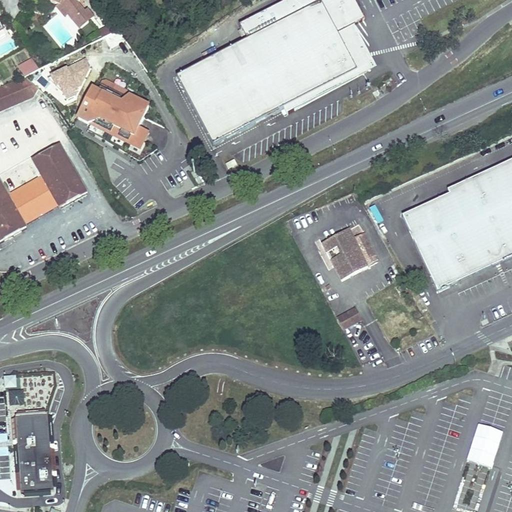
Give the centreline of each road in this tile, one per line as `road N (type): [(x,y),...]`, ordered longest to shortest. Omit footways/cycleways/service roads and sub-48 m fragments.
road 1 (residential): [(511,9),(369,113),(0,290)]
road 2 (primary): [(347,168),(3,327)]
road 3 (primary): [(128,388),(102,337),(120,293),(347,168)]
road 4 (unclassified): [(511,325),(399,375),(343,388),(287,384),(219,362),(186,370)]
road 5 (unknown): [(316,388),(278,362),(237,302),(211,286),(192,285),(164,301),(147,342)]
road 6 (primary): [(511,92),(347,168)]
road 7 (unclassified): [(91,404),(85,442),(114,468),(130,469),(156,453),(163,419)]
road 8 (primary): [(0,351),(54,339),(77,346),(90,369),(91,404)]
